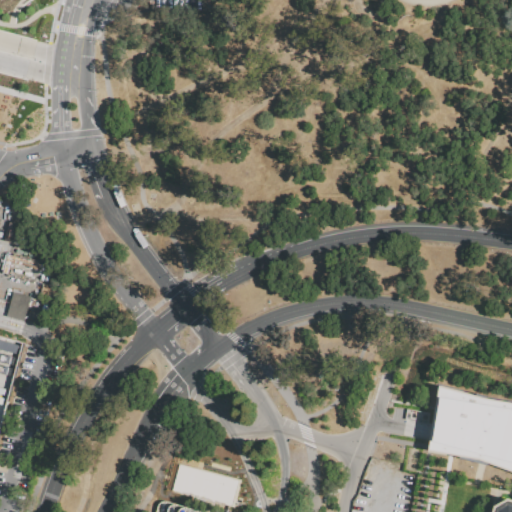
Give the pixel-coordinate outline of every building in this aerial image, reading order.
[(15,246),(46,254),(43,262),(13,254),(15,246)] [(7,255),(58,268),(52,290),(2,276),(7,255)] [(15,294),(32,299),(25,324),(8,319),(15,294)] [(0,425),(22,342),(0,336),(0,425)] [(441,386),(485,398),(511,402),(511,468),(480,457),(430,449),(441,386)] [(170,497),(223,511),(231,511),(238,486),(177,469),(170,497)] [(493,511),(495,506),(509,498),(511,498),(511,511),(493,511)]
